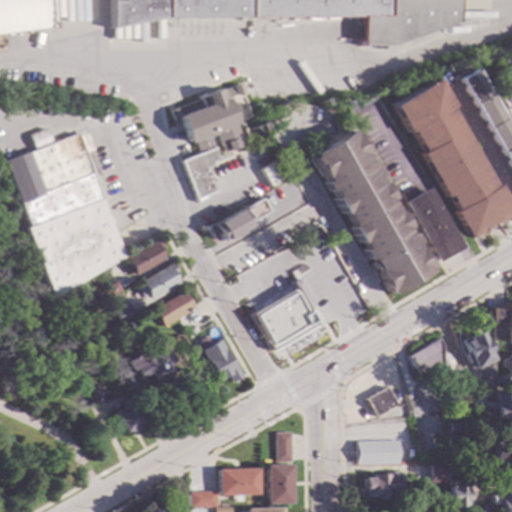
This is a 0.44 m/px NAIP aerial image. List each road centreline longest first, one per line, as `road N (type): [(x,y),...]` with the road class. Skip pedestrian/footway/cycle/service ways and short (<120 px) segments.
road 1 (primary): [(312,377),(75,511)]
road 2 (residential): [(275,396),(181,230)]
road 3 (primary): [(312,377),(476,280)]
road 4 (primary): [(323,511),(324,425),(312,377)]
